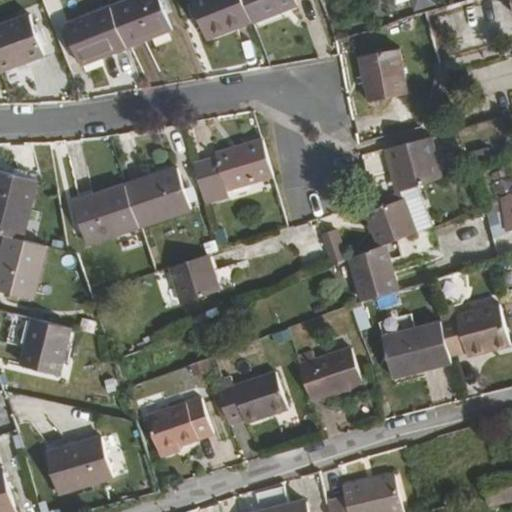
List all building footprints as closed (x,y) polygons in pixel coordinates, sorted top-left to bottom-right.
[(129,0),(112,7),(127,46),(173,28),(161,0),(129,0)] [(192,0),(207,37),(252,19),(243,0),(192,0)] [(243,0),(252,19),(253,21),(298,3),(296,0),(243,0)] [(399,0),(403,13),(433,5),(431,0),(399,0)] [(82,63),(127,46),(112,7),(68,24),(82,63)] [(0,70),(45,54),(31,14),(0,25),(0,70)] [(410,88),(402,45),(363,52),(371,96),(410,88)] [(421,183),(458,171),(452,150),(439,154),(433,133),(388,146),(400,190),(403,189),(421,183)] [(229,187),(274,174),(264,140),(218,153),(218,156),(194,163),(205,202),(230,194),(229,187)] [(127,184),(140,224),(192,207),(178,167),(127,184)] [(0,169),(0,232),(8,235),(22,239),(38,180),(0,169)] [(373,174),(365,175),(369,200),(376,198),(373,174)] [(433,224),(435,223),(421,183),(403,189),(405,194),(419,231),(433,224)] [(88,242),(140,224),(127,184),(74,202),(88,242)] [(401,195),(400,190),(376,198),(369,200),(371,207),(401,195)] [(511,192),(484,204),(492,236),(511,230),(511,229),(511,192)] [(395,240),(419,231),(405,194),(401,195),(371,207),(367,210),(382,245),(395,240)] [(473,215),(471,209),(435,223),(436,231),(473,215)] [(323,237),(334,265),(349,259),(338,232),(323,237)] [(22,239),(8,235),(0,263),(0,288),(34,298),(49,245),(22,239)] [(382,245),(356,256),(369,290),(407,274),(395,240),(382,245)] [(217,251),(179,264),(191,299),(228,286),(217,251)] [(353,305),(363,332),(373,327),(363,301),(353,305)] [(439,310),(443,321),(450,352),(467,349),(468,352),(511,339),(502,305),(459,317),(456,306),(439,310)] [(393,377),(453,362),(450,352),(443,321),(415,328),(410,313),(378,322),(393,377)] [(73,327),(35,316),(23,364),(60,373),(73,327)] [(301,366),(313,401),(363,385),(352,349),(301,366)] [(209,364),(207,358),(190,365),(192,370),(209,364)] [(446,365),(431,370),(440,398),(455,392),(446,365)] [(226,416),(229,424),(243,419),(245,424),(290,409),(278,372),(233,388),(230,379),(216,383),(217,386),(226,416)] [(221,417),(226,416),(217,386),(211,389),(221,417)] [(213,432),(202,398),(147,417),(158,449),(213,432)] [(114,476),(104,435),(48,453),(59,492),(114,476)] [(0,511),(16,511),(16,510),(18,509),(5,470),(0,471),(0,511)] [(345,493),(326,496),(329,511),(404,511),(405,511),(395,470),(343,482),(345,493)] [(484,479),(487,494),(489,503),(511,496),(511,473),(496,477),(484,479)] [(259,493),(261,505),(282,503),(280,491),(259,493)] [(311,511),(308,500),(261,511),(311,511)]
